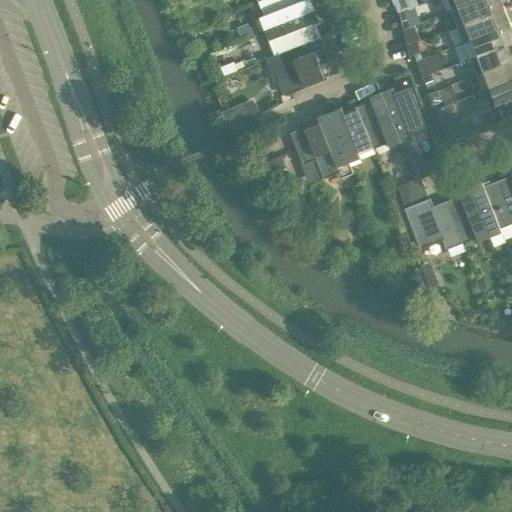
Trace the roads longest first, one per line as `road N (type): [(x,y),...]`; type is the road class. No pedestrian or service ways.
road 1 (tertiary): [(511,444),(407,420),(317,376),(197,291),(111,194),(35,0)]
road 2 (residential): [(284,114),(373,69),(364,0)]
